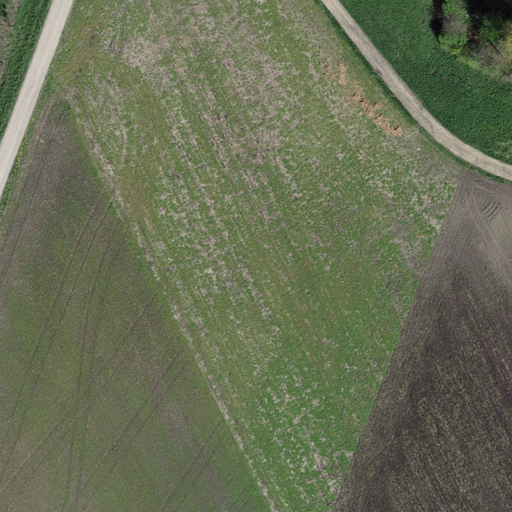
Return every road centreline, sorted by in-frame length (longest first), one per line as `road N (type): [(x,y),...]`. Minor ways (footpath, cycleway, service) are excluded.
road 1 (track): [(511,174),(440,136),(330,0)]
road 2 (track): [(63,0),(0,173)]
